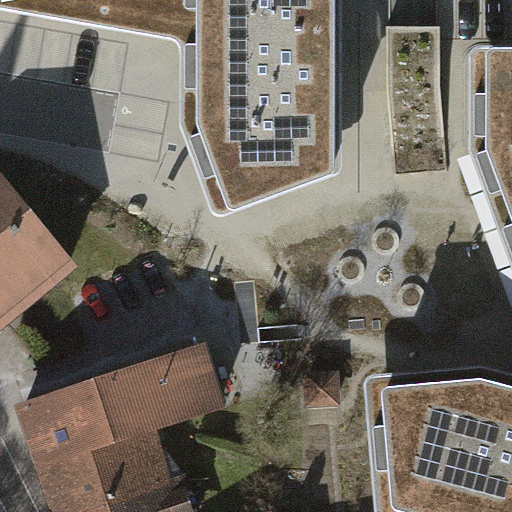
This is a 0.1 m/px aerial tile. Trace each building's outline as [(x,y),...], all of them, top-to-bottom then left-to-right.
[(0,0),(0,9),(182,40),(182,0),(0,0)] [(182,0),(182,40),(181,125),(216,220),(343,174),(342,0),(182,0)] [(511,47),(472,47),(471,157),(511,266),(511,47)] [(0,167),(0,320),(75,260),(0,167)] [(30,398),(65,511),(190,511),(166,433),(239,410),(217,340),(30,398)] [(511,511),(511,373),(481,366),(364,376),(375,511),(511,511)]
